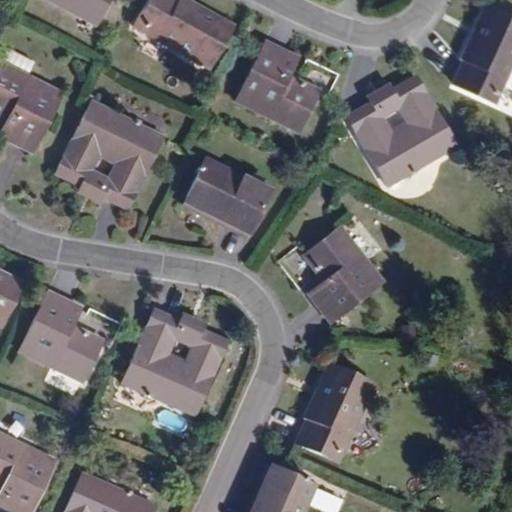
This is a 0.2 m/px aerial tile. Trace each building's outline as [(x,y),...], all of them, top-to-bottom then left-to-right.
[(109,0),(45,0),(95,27),(109,0)] [(208,68),(229,30),(174,0),(148,0),(133,27),(208,68)] [(492,103),(511,58),(511,18),(487,7),(452,84),(492,103)] [(315,98),(301,90),(303,86),(287,78),(297,60),(264,43),(234,103),(297,134),(315,98)] [(0,138),(31,154),(60,95),(26,77),(33,63),(6,49),(0,60),(0,115),(8,120),(0,135),(0,138)] [(386,186),(455,146),(414,78),(389,93),(384,96),(392,110),(401,105),(412,122),(386,137),(376,120),(384,114),(376,101),(370,104),(345,119),(386,186)] [(376,101),(384,96),(389,93),(384,85),(365,96),(370,104),(376,101)] [(315,98),(317,94),(303,86),(301,90),(315,98)] [(412,122),(401,105),(392,110),(384,96),(376,101),(384,114),(376,120),(386,137),(412,122)] [(126,210),(162,140),(90,104),(55,175),(81,188),(86,191),(94,176),(84,171),(93,152),(120,166),(111,184),(103,180),(95,195),(102,198),(126,210)] [(120,166),(93,152),(84,171),(94,176),(86,191),(95,195),(103,180),(111,184),(120,166)] [(247,239),(269,194),(205,162),(186,200),(227,221),(225,227),(247,239)] [(95,195),(86,191),(81,188),(77,196),(97,206),(102,198),(95,195)] [(227,221),(186,200),(183,206),(225,227),(227,221)] [(382,284),(339,227),(306,251),(316,265),(312,268),(322,283),(307,294),(329,323),(382,284)] [(316,265),(306,251),(301,254),(312,268),(316,265)] [(0,323),(18,286),(0,277),(0,323)] [(81,383),(99,346),(84,339),(86,334),(70,326),(79,308),(47,294),(19,353),(81,383)] [(194,417),(226,344),(199,331),(194,329),(187,345),(196,349),(188,367),(161,356),(170,337),(179,341),(185,326),(178,323),(153,312),(121,384),(194,417)] [(199,331),(203,324),(182,315),(178,323),(185,326),(194,329),(199,331)] [(188,367),(196,349),(187,345),(194,329),(185,326),(179,341),(170,337),(161,356),(188,367)] [(99,346),(101,341),(86,334),(84,339),(99,346)] [(336,464),(372,386),(331,367),(295,445),(336,464)] [(0,509),(5,511),(30,511),(54,462),(0,436),(0,487),(2,489),(0,493),(0,509)] [(256,511),(276,469),(270,467),(251,510),(255,511),(256,511)] [(303,511),(315,487),(276,469),(256,511),(255,511),(251,510),(250,511),(303,511)] [(152,511),(154,509),(82,475),(64,511),(152,511)]
